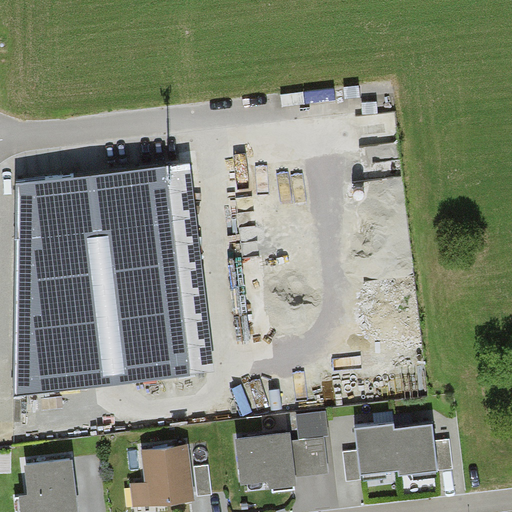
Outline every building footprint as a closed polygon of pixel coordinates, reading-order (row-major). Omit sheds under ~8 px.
[(190,153),(167,156),(191,363),(215,360),(190,153)] [(167,154),(15,172),(15,388),(191,367),(191,363),(167,156),(167,154)] [(297,410),(300,435),(324,432),(329,432),(326,407),(297,410)] [(383,415),(355,419),(359,447),(361,464),(398,460),(400,460),(395,420),(394,414),(383,415)] [(406,418),(395,420),(400,460),(398,460),(399,465),(438,460),(435,437),(432,415),(406,418)] [(290,424),(236,430),(243,482),(297,475),(296,471),(293,445),(292,436),(290,424)] [(300,435),(292,436),(293,445),(296,471),(328,468),(324,432),(300,435)] [(450,436),(435,437),(438,460),(438,466),(452,464),(450,436)] [(188,437),(141,443),(145,476),(130,478),(133,502),(196,494),(191,457),(188,437)] [(361,464),(359,447),(343,448),(346,478),(362,476),(361,464)] [(73,449),(25,455),(28,484),(19,485),(22,511),(32,511),(79,506),(75,466),(73,449)] [(210,461),(194,463),(198,492),(213,490),(210,461)]
